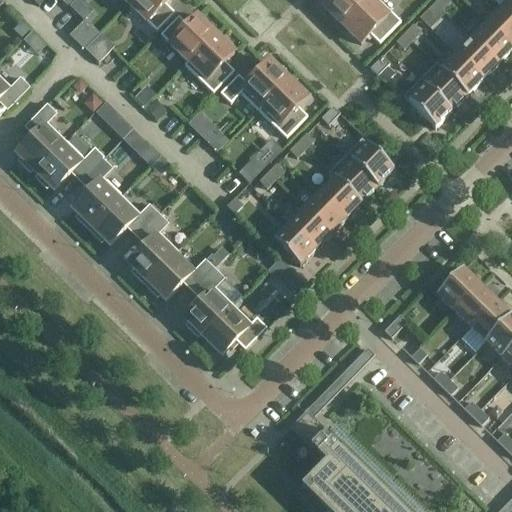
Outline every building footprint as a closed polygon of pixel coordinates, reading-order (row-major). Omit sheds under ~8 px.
[(134,0),(128,7),(157,34),(175,16),(165,6),(171,0),(134,0)] [(333,0),(323,10),(342,28),(369,0),(333,0)] [(400,24),(375,0),(369,0),(342,28),(361,46),(370,37),(379,46),(400,24)] [(439,0),(434,5),(441,12),(450,4),(446,0),(439,0)] [(511,20),(511,0),(501,10),(511,20)] [(441,12),(434,5),(419,20),(430,31),(437,25),(433,21),(441,12)] [(511,20),(501,10),(486,26),(511,51),(511,20)] [(188,65),(215,38),(197,19),(188,29),(178,19),(160,38),(188,65)] [(70,37),(83,51),(99,35),(85,22),(70,37)] [(497,67),(499,66),(511,52),(511,51),(486,26),(471,41),(497,67)] [(404,36),(411,43),(419,34),(412,27),(404,36)] [(411,43),(404,36),(395,45),(403,52),(411,43)] [(234,56),(215,38),(188,65),(184,68),(213,96),(234,74),(225,65),(234,56)] [(482,83),(497,67),(471,41),(456,56),(482,83)] [(482,83),(456,56),(441,71),(440,72),(467,98),(482,83)] [(377,79),(377,78),(389,67),(381,59),(370,71),(377,79)] [(261,111),(288,83),(270,65),(247,88),(238,78),(220,97),(230,107),(240,97),(259,115),(262,112),(261,111)] [(418,83),(450,115),(467,98),(440,72),(441,71),(435,66),(418,83)] [(396,74),(390,68),(379,79),(385,85),(396,74)] [(0,100),(1,99),(11,109),(30,90),(20,80),(10,90),(0,80),(0,100)] [(72,87),(77,95),(82,95),(88,91),(81,81),(72,87)] [(261,111),(262,112),(290,138),(308,120),(298,110),(307,101),(288,83),(261,111)] [(402,100),(431,128),(435,131),(450,115),(418,83),(402,100)] [(143,91),(134,100),(143,109),(152,100),(143,91)] [(155,102),(145,112),(156,123),(166,113),(155,102)] [(32,172),(35,175),(65,144),(47,126),(57,117),(47,107),(28,126),(38,135),(16,157),(21,162),(19,164),(30,174),(32,172)] [(328,128),(340,117),(333,110),(321,121),(328,128)] [(218,134),(207,145),(216,154),(228,143),(218,134)] [(298,145),(305,152),(313,144),(306,137),(298,145)] [(345,158),(378,189),(393,173),(361,142),(345,158)] [(65,144),(35,175),(38,178),(36,180),(46,191),(48,189),(53,193),(75,171),(84,181),(103,162),(93,152),(84,162),(65,144)] [(298,145),(289,154),(296,161),(305,152),(298,145)] [(260,153),(238,175),(249,185),(270,164),(260,153)] [(334,181),(361,207),(378,189),(345,158),(328,176),(333,182),(334,181)] [(113,172),(103,162),(84,181),(94,190),(72,212),(78,218),(76,220),(89,232),(121,199),(103,181),(113,172)] [(209,176),(228,192),(238,179),(220,163),(209,176)] [(268,176),(275,183),(283,174),(276,167),(268,176)] [(268,176),(259,184),(266,192),(275,183),(268,176)] [(319,196),(346,222),(361,207),(334,181),(333,182),(319,196)] [(346,222),(319,196),(304,211),(330,237),(346,222)] [(131,227),(140,236),(159,217),(149,207),(140,217),(121,199),(89,232),(101,245),(103,243),(109,249),(131,227)] [(234,201),(226,209),(233,216),(242,208),(234,201)] [(330,237),(304,211),(289,227),(315,253),(330,237)] [(149,245),(145,249),(128,267),(134,273),(132,275),(144,287),(174,257),(175,258),(178,254),(159,236),(168,227),(159,217),(140,236),(149,245)] [(315,253),(289,227),(273,243),(299,269),(315,253)] [(175,258),(174,257),(144,287),(157,299),(159,297),(165,303),(187,281),(196,291),(215,272),(205,262),(192,275),(175,258)] [(280,262),(272,271),(280,280),(289,271),(280,262)] [(200,337),(203,340),(233,309),(215,291),(224,281),(215,272),(196,291),(206,300),(184,322),(189,326),(187,329),(198,339),(200,337)] [(437,298),(454,315),(480,289),(462,272),(437,298)] [(454,315),(470,331),(496,304),(480,289),(454,315)] [(470,331),(485,346),(511,319),(496,304),(470,331)] [(233,309),(203,340),(221,358),(235,344),(245,353),(267,331),(256,321),(251,326),(233,309)] [(399,319),(384,334),(391,341),(406,326),(399,319)] [(485,346),(501,361),(511,349),(511,320),(511,319),(485,346)] [(511,349),(501,361),(511,371),(511,349)] [(367,352),(365,354),(360,359),(367,366),(374,359),(367,352)] [(418,367),(425,360),(418,353),(411,360),(418,367)] [(359,374),(367,366),(360,359),(352,367),(359,374)] [(359,374),(352,367),(345,374),(352,382),(359,374)] [(337,382),(344,389),(352,382),(345,374),(337,382)] [(442,390),(449,383),(440,374),(433,382),(442,390)] [(337,382),(330,390),(337,397),(344,389),(337,382)] [(449,383),(442,390),(450,399),(457,391),(449,383)] [(330,404),(337,397),(330,390),(322,397),(330,404)] [(322,412),(330,404),(322,397),(315,405),(322,412)] [(472,420),(480,413),(471,405),(464,412),(472,420)] [(511,413),(506,409),(502,413),(496,420),(497,421),(502,425),(511,414),(511,413)] [(307,413),(290,431),(325,465),(342,448),(307,413)] [(480,413),(472,420),(481,429),(488,422),(480,413)] [(505,452),(511,445),(503,437),(496,444),(505,452)] [(325,465),(301,490),(323,511),(327,511),(366,472),(342,448),(325,465)] [(374,511),(390,496),(366,472),(327,511),(374,511)] [(407,511),(390,496),(374,511),(407,511)]
